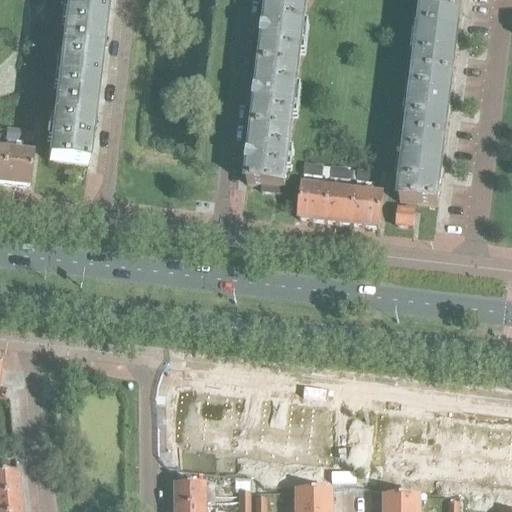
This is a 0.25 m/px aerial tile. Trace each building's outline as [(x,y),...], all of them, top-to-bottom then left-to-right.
[(68,0),(63,40),(102,45),(106,0),(68,0)] [(424,0),(422,14),(460,18),(462,0),(424,0)] [(307,6),(269,2),(262,63),(300,68),(307,6)] [(422,14),(415,78),(453,82),(460,18),(422,14)] [(63,40),(56,102),(94,106),(102,45),(63,40)] [(300,68),(262,63),(254,125),(292,130),(300,68)] [(415,78),(407,141),(445,146),(453,82),(415,78)] [(94,106),(56,102),(49,163),(87,168),(94,106)] [(292,130),(254,125),(247,187),(263,189),(262,195),(283,197),(284,191),(285,191),(292,130)] [(26,134),(7,132),(5,143),(8,143),(17,144),(24,145),(26,134)] [(445,146),(407,141),(400,205),(438,210),(445,146)] [(17,144),(8,143),(7,154),(15,155),(17,144)] [(32,157),(15,155),(7,154),(3,187),(28,190),(32,157)] [(323,179),(324,169),(305,167),(303,178),(322,180),(323,179)] [(330,180),(331,170),(324,169),(323,179),(330,180)] [(350,172),(331,170),(330,180),(330,181),(349,183),(349,181),(350,172)] [(357,182),(358,173),(350,172),(349,181),(357,182)] [(376,175),(358,173),(357,182),(356,184),(375,186),(375,184),(376,175)] [(385,185),(386,176),(376,175),(375,184),(385,185)] [(325,225),(329,192),(302,189),(298,222),(325,225)] [(356,196),(329,192),(325,225),(352,229),(356,196)] [(384,199),(356,196),(352,229),(379,232),(384,199)] [(414,230),(416,213),(399,212),(397,228),(414,230)] [(181,392),(176,438),(186,439),(186,465),(232,471),(235,445),(333,456),(333,410),(181,392)] [(511,431),(380,416),(375,461),(385,463),(385,484),(431,490),(434,468),(511,477),(511,431)] [(0,498),(19,497),(17,476),(0,477),(0,498)] [(176,511),(208,511),(208,489),(176,490),(176,511)] [(252,509),(252,493),(240,493),(240,509),(252,509)] [(20,511),(19,497),(0,498),(0,511),(20,511)] [(332,511),(333,498),(333,497),(299,497),(298,511),(332,511)] [(385,511),(419,511),(419,501),(385,502),(385,511)] [(267,511),(267,502),(264,502),(256,502),(256,511),(267,511)]
